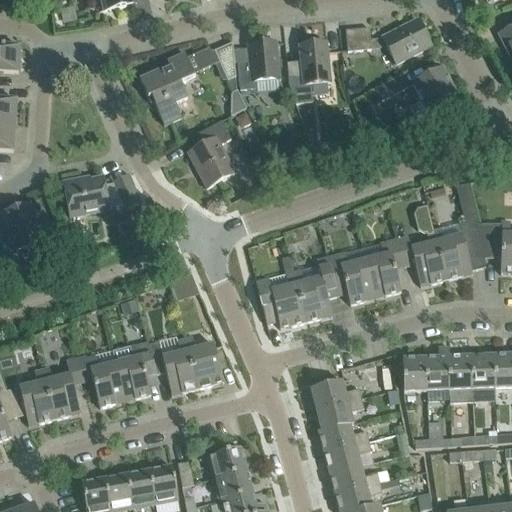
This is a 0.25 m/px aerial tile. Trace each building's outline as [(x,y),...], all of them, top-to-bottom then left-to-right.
[(100,0),(103,14),(126,8),(125,7),(136,5),(134,0),(100,0)] [(347,52),(371,52),(387,50),(395,66),(431,48),(417,22),(382,40),(370,42),(369,30),(345,32),(347,52)] [(511,29),(499,36),(511,60),(511,29)] [(237,65),(239,92),(256,91),(256,84),(279,81),(277,64),(275,44),(248,47),(249,64),(237,65)] [(214,53),(227,83),(235,79),(232,45),(214,53)] [(288,88),(295,106),(313,105),(311,87),(330,85),(328,65),(326,46),(298,48),(301,80),(287,81),(288,88)] [(0,74),(18,75),(19,49),(0,47),(0,74)] [(195,80),(192,75),(184,57),(167,64),(169,69),(139,82),(147,101),(151,99),(153,104),(163,128),(181,121),(175,106),(187,101),(181,87),(195,80)] [(412,85),(419,100),(421,104),(409,109),(418,129),(432,124),(428,118),(458,103),(442,70),(412,85)] [(374,91),(376,94),(381,104),(408,90),(401,77),(374,91)] [(226,96),(226,114),(230,115),(230,118),(246,110),(236,92),(231,95),(231,96),(226,96)] [(0,127),(14,128),(16,102),(0,101),(0,127)] [(245,116),(234,122),(240,134),(251,128),(245,116)] [(187,156),(206,191),(235,175),(220,148),(230,142),(220,124),(192,140),(197,150),(187,156)] [(0,127),(0,153),(13,154),(14,128),(0,127)] [(139,206),(127,178),(112,184),(113,186),(104,188),(102,180),(81,185),(80,182),(63,185),(70,219),(108,212),(108,210),(123,207),(125,212),(139,206)] [(440,231),(432,233),(445,283),(472,277),(468,262),(484,261),(481,236),(478,227),(479,227),(468,186),(454,186),(463,221),(457,223),(461,238),(443,242),(440,231)] [(0,263),(0,277),(20,270),(15,254),(44,243),(39,231),(43,230),(46,227),(47,222),(46,218),(42,215),(38,215),(34,216),(30,205),(0,216),(6,233),(1,235),(0,232),(0,236),(2,241),(0,241),(0,263)] [(501,226),(479,227),(478,227),(481,236),(484,261),(500,261),(499,276),(511,276),(511,236),(509,237),(509,225),(501,224),(501,226)] [(445,283),(432,233),(425,235),(428,246),(410,251),(405,229),(395,232),(398,242),(405,270),(414,267),(419,287),(429,285),(430,287),(445,283)] [(382,258),(365,262),(375,299),(383,296),(384,299),(400,295),(394,272),(405,270),(398,242),(379,247),(382,258)] [(344,255),(327,260),(336,299),(346,296),(349,308),(365,304),(365,301),(375,299),(365,262),(347,267),(344,255)] [(336,299),(327,260),(316,263),(320,280),(303,285),(300,273),(292,275),(305,325),(321,321),(321,319),(331,316),(327,301),(336,299)] [(305,325),(292,275),(285,277),(288,289),(271,293),(268,281),(255,285),(266,328),(278,325),(280,332),(305,325)] [(132,304),(120,309),(124,320),(137,316),(132,304)] [(192,340),(184,342),(197,392),(223,385),(213,347),(195,351),(192,340)] [(158,344),(147,347),(155,378),(165,375),(171,399),(197,392),(184,342),(177,344),(179,355),(162,360),(158,344)] [(134,402),(150,398),(146,380),(155,378),(147,347),(147,345),(129,350),(132,361),(115,365),(125,402),(133,399),(134,402)] [(426,394),(449,393),(448,359),(448,350),(437,350),(438,360),(425,360),(426,394)] [(85,357),(75,359),(81,381),(91,378),(99,411),(115,407),(115,404),(125,402),(115,365),(97,370),(94,358),(86,361),(85,357)] [(511,357),(493,358),(494,392),(511,390),(511,357)] [(493,358),(470,359),(471,392),(472,392),(494,392),(493,358)] [(49,370),(41,372),(54,423),(80,416),(71,383),(81,381),(75,359),(65,362),(68,378),(52,382),(49,370)] [(449,393),(449,406),(472,405),(472,392),(471,392),(470,359),(448,359),(449,393)] [(403,395),(426,394),(425,360),(402,361),(403,395)] [(389,368),(381,369),(384,390),(392,389),(389,368)] [(36,386),(5,394),(14,420),(25,418),(28,429),(54,423),(41,372),(33,374),(36,386)] [(0,443),(11,439),(5,424),(14,420),(5,394),(0,379),(0,443)] [(310,392),(315,413),(361,401),(358,392),(344,395),(341,384),(310,392)] [(317,434),(317,435),(349,427),(349,426),(352,425),(350,416),(363,412),(361,401),(315,413),(321,433),(317,434)] [(317,435),(323,457),(369,445),(366,434),(352,438),(349,427),(317,435)] [(401,427),(393,429),(395,437),(403,435),(401,427)] [(487,439),(473,440),(473,447),(488,446),(487,439)] [(473,447),(473,440),(459,441),(460,448),(473,447)] [(441,442),(428,443),(428,451),(442,450),(441,442)] [(428,451),(428,443),(413,444),(414,452),(428,451)] [(323,457),(329,478),(361,470),(357,457),(371,453),(369,445),(323,457)] [(206,460),(213,482),(246,473),(240,451),(206,460)] [(495,453),(481,453),(482,462),(495,461),(495,453)] [(472,454),(459,455),(460,463),(472,463),(472,454)] [(460,463),(459,455),(447,456),(448,464),(460,463)] [(189,464),(177,467),(181,489),(193,487),(193,484),(189,464)] [(171,469),(149,473),(155,507),(178,503),(171,469)] [(329,478),(334,500),(381,488),(378,477),(364,481),(361,470),(329,478)] [(149,473),(127,477),(133,511),(155,507),(149,473)] [(213,482),(219,504),(252,495),(246,473),(213,482)] [(127,477),(103,482),(108,511),(129,511),(133,511),(127,477)] [(108,511),(103,482),(81,486),(85,511),(108,511)] [(399,483),(381,488),(383,494),(384,500),(402,495),(399,484),(399,483)] [(369,511),(372,511),(368,498),(383,494),(381,488),(334,500),(337,511),(369,511)] [(220,511),(265,511),(264,505),(255,507),(252,495),(219,504),(220,511)] [(417,498),(419,511),(424,511),(431,511),(429,496),(417,498)] [(184,501),(186,511),(194,511),(192,500),(184,501)]
